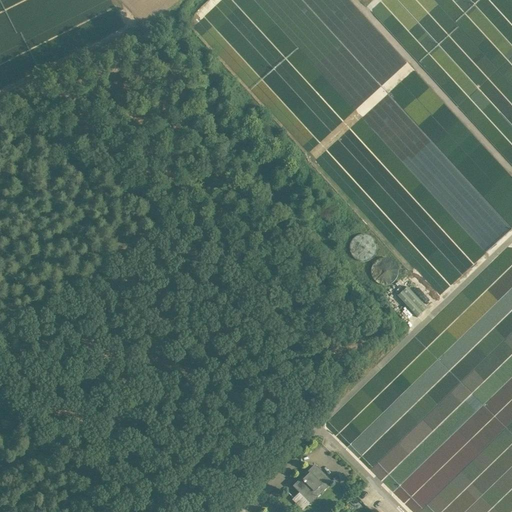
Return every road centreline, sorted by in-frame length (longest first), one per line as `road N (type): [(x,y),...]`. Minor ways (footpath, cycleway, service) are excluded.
road 1 (track): [(511,238),(317,424)]
road 2 (track): [(228,511),(317,424)]
road 3 (unclassified): [(317,424),(403,511)]
